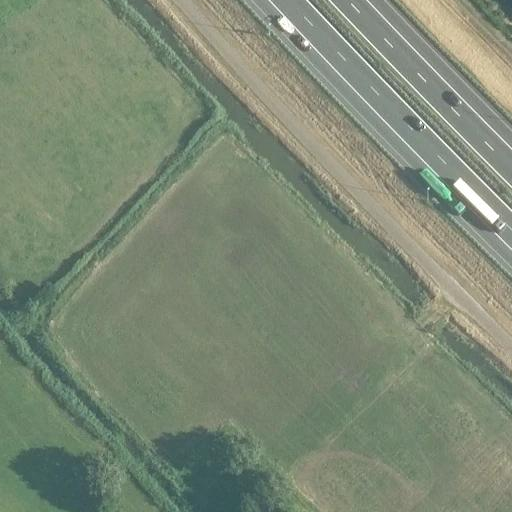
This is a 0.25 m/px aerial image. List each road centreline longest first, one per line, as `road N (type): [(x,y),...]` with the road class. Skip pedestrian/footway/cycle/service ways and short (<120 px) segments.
road 1 (unclassified): [(511,347),(178,0)]
road 2 (motorway): [(276,0),(511,239)]
road 3 (motorway): [(511,159),(355,0)]
